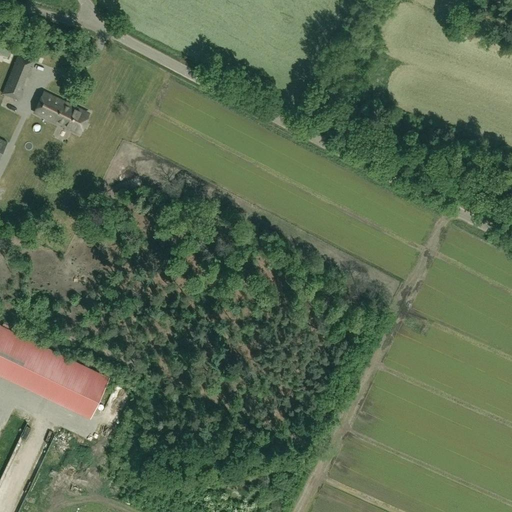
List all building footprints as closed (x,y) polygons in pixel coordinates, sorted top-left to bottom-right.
[(28,77),(34,61),(18,54),(2,93),(18,100),(22,90),(20,89),(25,76),(28,77)] [(80,133),(89,114),(44,93),(35,112),(80,133)] [(0,365),(92,410),(108,378),(0,325),(0,365)] [(74,412),(53,423),(57,430),(78,419),(74,412)] [(49,426),(52,433),(57,431),(53,424),(49,426)]
